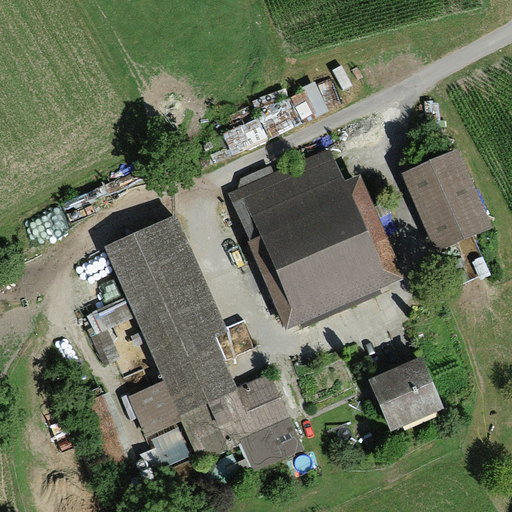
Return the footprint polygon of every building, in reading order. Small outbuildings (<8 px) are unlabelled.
[(333,152),(229,195),(291,336),(303,330),(322,356),(408,321),(407,281),(364,178),(347,184),(333,152)] [(462,154),(405,177),(438,255),(493,231),(462,154)] [(180,214),(101,251),(164,385),(129,399),(146,438),(183,426),(198,456),(234,439),(250,473),(301,449),(267,377),(238,391),(218,348),(238,339),(180,214)] [(423,360),(369,383),(392,437),(448,413),(423,360)] [(138,465),(109,392),(76,407),(105,478),(138,465)] [(170,467),(191,456),(183,439),(161,449),(170,467)]
